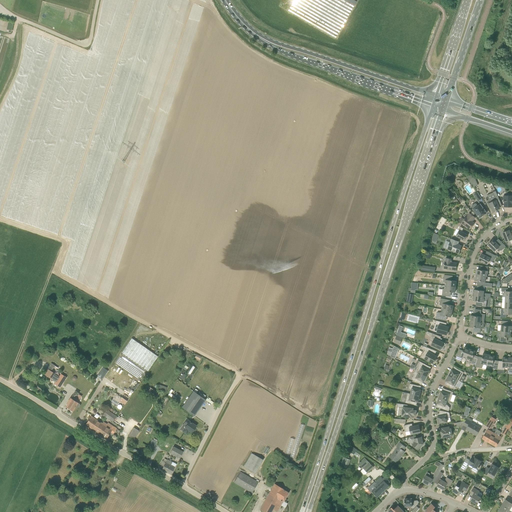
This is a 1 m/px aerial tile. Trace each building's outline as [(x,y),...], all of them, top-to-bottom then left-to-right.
[(352,0),(294,0),(288,11),(335,38),(354,5),(356,2),(352,0)] [(478,185),(474,177),(465,173),(474,187),(478,185)] [(491,207),(493,212),(500,209),(499,207),(502,205),(496,191),(493,192),(493,193),(487,195),(489,199),(490,203),(488,204),(490,208),(491,207)] [(480,218),(487,213),(480,204),(478,206),(476,204),(475,204),(472,206),(472,207),(473,209),(480,218)] [(459,221),(460,222),(461,223),(467,228),(468,227),(470,229),(474,224),(472,221),(475,217),(470,214),(467,218),(466,217),(464,220),(462,218),(461,219),(460,220),(459,221)] [(462,232),(463,229),(458,226),(456,229),(459,230),(456,236),(464,241),(468,235),(462,232)] [(503,233),(506,242),(510,240),(511,243),(511,233),(511,234),(509,231),(509,230),(503,233)] [(458,245),(459,242),(452,239),(448,249),(459,253),(462,246),(458,245)] [(488,245),(495,252),(498,249),(500,251),(502,251),(506,246),(499,239),(496,243),(493,240),(488,245)] [(496,256),(488,252),(485,256),(482,254),(479,260),(487,264),(489,261),(492,262),(494,261),(496,256)] [(452,262),(452,259),(446,258),(445,261),(444,269),(456,271),(457,263),(452,262)] [(478,269),(477,275),(486,277),(487,277),(488,267),(482,266),(481,270),(478,270),(478,269)] [(511,280),(511,273),(501,281),(501,283),(501,286),(507,287),(508,283),(511,280)] [(456,282),(456,281),(451,280),(452,276),(444,275),(443,282),(446,282),(445,286),(455,287),(456,286),(457,282),(456,282)] [(478,286),(484,286),(485,283),(486,277),(477,275),(476,275),(475,281),(479,281),(478,286)] [(442,296),(450,297),(450,292),(454,293),(455,293),(455,292),(456,292),(456,288),(455,288),(455,287),(445,286),(445,289),(443,289),(442,296)] [(473,295),(474,296),(483,296),(484,286),(478,286),(478,290),(474,290),(473,295)] [(505,297),(511,297),(511,291),(508,291),(508,288),(502,288),(502,291),(503,294),(502,297),(505,297)] [(483,296),(474,296),(474,301),(477,301),(477,306),(486,307),(487,301),(484,300),(484,296),(483,296)] [(452,310),(453,311),(454,307),(453,306),(453,305),(449,305),(449,300),(441,298),(439,305),(443,306),(442,310),(452,311),(452,310)] [(501,317),(507,318),(507,314),(511,314),(511,308),(502,308),(501,308),(501,314),(501,317)] [(451,316),(452,316),(452,312),(452,311),(442,310),(441,313),(437,312),(436,319),(445,321),(446,316),(450,317),(451,317),(451,316)] [(471,321),(480,322),(481,312),(475,311),(474,316),(471,315),(470,321),(471,321)] [(436,321),(434,328),(438,329),(437,332),(447,335),(449,327),(446,326),(447,323),(436,321)] [(474,327),(474,332),(480,333),(480,328),(484,329),(485,323),(480,322),(471,321),(470,327),(471,327),(474,327)] [(502,321),(501,331),(510,332),(511,332),(511,326),(508,326),(508,321),(502,321)] [(510,338),(510,332),(501,331),(500,331),(500,342),(506,342),(506,337),(510,337),(510,338)] [(433,342),(431,346),(441,350),(441,349),(442,349),(443,346),(443,345),(444,343),(441,342),(442,339),(441,338),(441,337),(433,334),(430,340),(433,342)] [(148,343),(146,346),(155,352),(157,349),(148,343)] [(394,346),(393,349),(390,356),(390,357),(395,359),(399,349),(394,346)] [(425,350),(421,357),(433,364),(434,362),(435,363),(437,360),(436,359),(437,357),(435,355),(437,351),(424,346),(423,349),(425,350)] [(470,349),(469,349),(469,348),(466,347),(465,348),(464,347),(464,348),(463,352),(459,350),(455,359),(461,361),(465,362),(466,359),(470,349)] [(475,351),(471,349),(471,350),(470,349),(466,359),(470,360),(469,362),(476,365),(478,357),(474,356),(475,352),(476,352),(475,351)] [(145,350),(143,353),(152,359),(154,356),(145,350)] [(488,354),(484,353),(484,354),(483,354),(482,358),(478,357),(476,365),(475,367),(482,368),(484,364),(487,365),(489,355),(488,355),(488,354)] [(139,355),(137,358),(146,364),(148,361),(139,355)] [(497,370),(498,362),(494,361),(495,357),(495,356),(494,356),(490,355),(489,355),(487,365),(490,366),(490,368),(497,370)] [(503,362),(498,362),(497,370),(497,375),(500,375),(501,373),(504,374),(505,368),(508,368),(509,358),(508,358),(508,357),(504,357),(504,358),(503,357),(503,358),(503,362)] [(428,370),(429,367),(417,360),(415,365),(412,364),(410,367),(416,370),(427,377),(429,373),(430,371),(428,370)] [(134,361),(132,364),(141,369),(143,366),(134,361)] [(54,374),(51,372),(55,366),(51,363),(47,369),(44,374),(51,379),(51,378),(56,382),(55,384),(60,387),(66,378),(61,374),(59,377),(54,374)] [(109,371),(104,368),(97,376),(103,380),(109,371)] [(132,368),(130,371),(139,377),(141,374),(132,368)] [(459,381),(464,372),(456,368),(454,371),(452,370),(451,372),(450,371),(448,375),(459,381)] [(415,374),(412,379),(420,384),(422,381),(424,382),(425,380),(425,381),(427,377),(416,370),(414,374),(415,374)] [(446,385),(455,390),(459,381),(448,375),(446,379),(447,379),(446,381),(448,382),(446,385)] [(115,380),(109,389),(126,401),(132,392),(115,380)] [(420,396),(421,392),(420,392),(421,390),(418,389),(419,386),(410,384),(409,388),(411,391),(411,394),(420,396)] [(165,393),(167,387),(160,385),(158,390),(165,393)] [(159,394),(150,388),(151,388),(149,391),(157,397),(159,394)] [(441,393),(440,393),(438,397),(447,400),(450,401),(453,392),(445,389),(444,392),(441,391),(441,393)] [(80,404),(78,403),(77,403),(74,401),(78,394),(79,393),(75,391),(67,404),(68,404),(66,407),(72,411),(75,406),(78,408),(79,407),(80,405),(80,404)] [(194,416),(206,400),(193,391),(182,408),(194,416)] [(405,403),(414,405),(415,402),(418,402),(418,400),(419,400),(420,396),(411,394),(408,393),(405,403)] [(438,407),(449,411),(450,408),(446,403),(447,400),(438,397),(437,401),(438,402),(437,403),(439,404),(438,407)] [(103,415),(106,418),(112,410),(108,407),(103,415)] [(413,408),(403,407),(402,407),(399,407),(398,416),(402,416),(412,417),(413,415),(416,416),(416,411),(413,410),(413,408)] [(118,414),(112,410),(106,418),(113,422),(117,417),(118,414)] [(450,417),(449,412),(440,410),(439,414),(439,417),(437,417),(438,419),(437,419),(438,423),(439,423),(447,422),(446,418),(450,417)] [(96,432),(102,423),(91,417),(86,425),(96,432)] [(468,417),(464,425),(467,427),(466,429),(477,435),(481,428),(471,423),(472,420),(468,417)] [(492,417),(486,426),(490,428),(496,419),(492,417)] [(194,428),(195,425),(187,419),(184,423),(187,425),(185,428),(183,431),(186,434),(189,431),(192,433),(195,428),(194,428)] [(112,430),(102,424),(102,423),(96,432),(106,439),(112,430)] [(301,424),(291,457),(295,458),(305,425),(301,424)] [(411,431),(411,435),(421,433),(419,425),(413,426),(412,424),(404,425),(406,432),(411,431)] [(441,433),(440,433),(441,435),(442,438),(446,437),(447,439),(451,438),(451,436),(452,436),(451,429),(449,429),(449,427),(442,428),(443,430),(441,431),(441,433)] [(128,436),(127,439),(132,442),(139,432),(134,428),(128,436)] [(488,429),(482,439),(489,443),(495,433),(493,432),(488,429)] [(496,447),(502,437),(500,436),(501,433),(501,431),(497,429),(495,433),(489,443),(496,447)] [(416,438),(416,436),(410,437),(410,439),(412,440),(414,439),(415,442),(412,445),(418,450),(425,443),(424,442),(424,443),(423,442),(422,437),(416,438)] [(290,438),(286,453),(290,454),(295,439),(290,438)] [(152,439),(150,443),(149,447),(153,449),(157,442),(153,440),(152,439)] [(390,457),(397,462),(399,458),(404,452),(403,451),(406,447),(400,443),(397,447),(398,447),(390,457)] [(356,452),(357,450),(349,444),(349,445),(344,452),(348,455),(350,452),(354,455),(356,452)] [(174,446),(170,453),(180,459),(183,452),(174,446)] [(243,468),(255,475),(263,462),(251,455),(243,468)] [(344,457),(340,467),(347,470),(351,460),(344,457)] [(472,457),(467,465),(473,469),(472,470),(476,473),(481,465),(480,465),(482,461),(474,457),(474,458),(472,457)] [(359,463),(364,468),(367,472),(371,469),(370,469),(373,466),(365,458),(361,462),(360,462),(359,463)] [(158,468),(165,471),(168,467),(164,465),(167,460),(164,459),(163,461),(162,461),(158,468)] [(168,467),(165,471),(171,475),(175,467),(171,465),(172,462),(167,459),(167,460),(164,465),(168,467)] [(444,465),(441,463),(437,470),(434,476),(437,478),(440,472),(444,466),(443,466),(444,465)] [(499,468),(493,464),(490,469),(487,467),(484,473),(488,475),(493,478),(494,475),(499,468)] [(258,482),(240,472),(234,483),(252,493),(258,482)] [(429,485),(432,481),(433,479),(428,477),(430,474),(428,472),(426,475),(422,481),(429,485)] [(372,491),(378,497),(381,494),(382,496),(384,494),(382,493),(389,486),(385,482),(387,479),(383,475),(375,483),(373,485),(376,488),(372,491)] [(437,486),(444,490),(446,485),(449,487),(453,481),(447,477),(444,481),(441,479),(437,486)] [(462,489),(465,491),(469,486),(462,482),(460,486),(457,484),(453,491),(459,495),(462,489)] [(277,511),(281,505),(284,501),(289,493),(275,484),(260,509),(265,511),(271,511),(273,509),(277,511)] [(482,494),(479,492),(479,491),(473,488),(470,494),(473,495),(470,500),(477,504),(481,498),(482,495),(482,494)] [(412,501),(412,500),(412,498),(405,499),(405,500),(404,500),(404,505),(405,504),(405,507),(413,506),(414,508),(420,503),(417,501),(412,501)] [(511,511),(511,503),(506,500),(502,505),(511,511)] [(427,511),(437,511),(434,509),(436,507),(432,503),(426,510),(427,511)]
